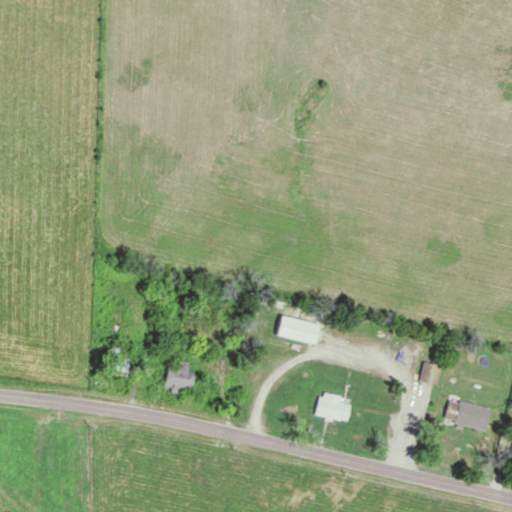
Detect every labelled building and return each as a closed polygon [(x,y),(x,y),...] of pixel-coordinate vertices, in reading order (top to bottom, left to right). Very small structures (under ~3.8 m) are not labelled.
[(314,344),(319,324),(281,315),(276,335),(314,344)] [(123,362),(123,348),(108,348),(108,376),(130,376),(130,362),(123,362)] [(174,372),(168,370),(164,387),(191,393),(195,374),(188,372),(190,363),(176,360),(174,372)] [(419,381),(437,385),(442,366),(424,361),(419,381)] [(350,421),(352,397),(319,394),(316,417),(350,421)] [(490,408),(452,399),(446,423),(485,432),(490,408)]
